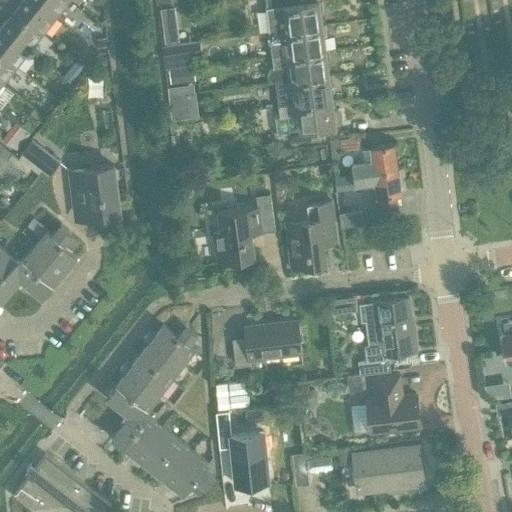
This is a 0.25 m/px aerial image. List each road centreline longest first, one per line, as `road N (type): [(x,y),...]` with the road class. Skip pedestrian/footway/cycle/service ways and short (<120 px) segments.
road 1 (residential): [(444,270),(410,0)]
road 2 (residential): [(186,297),(444,270)]
road 3 (residential): [(484,511),(444,270)]
